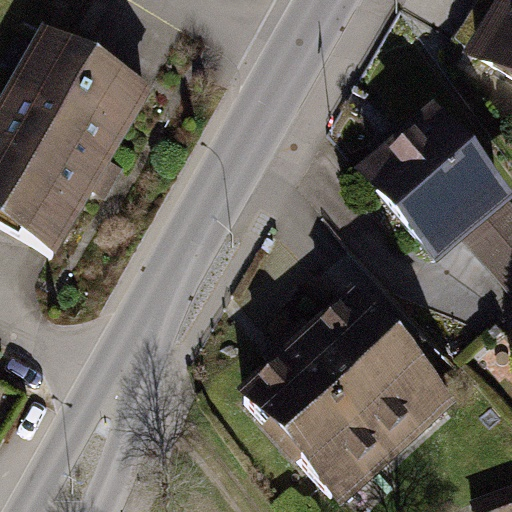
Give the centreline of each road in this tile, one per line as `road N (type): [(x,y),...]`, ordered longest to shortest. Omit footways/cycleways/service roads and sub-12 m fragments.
road 1 (tertiary): [(59,511),(337,0)]
road 2 (track): [(251,511),(172,409)]
